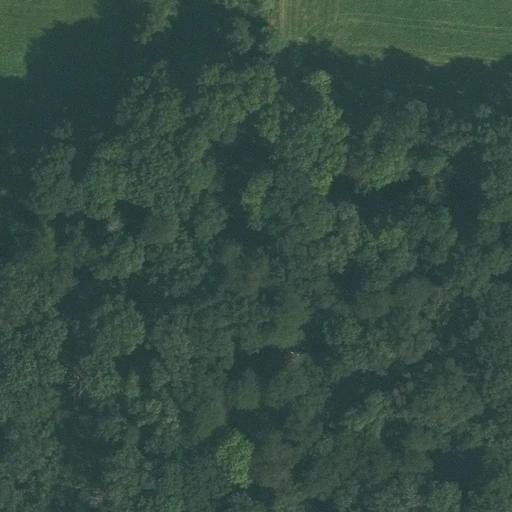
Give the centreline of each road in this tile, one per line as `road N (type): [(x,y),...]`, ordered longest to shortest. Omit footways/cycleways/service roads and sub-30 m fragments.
road 1 (track): [(0,147),(133,155),(161,511)]
road 2 (track): [(127,0),(133,155)]
